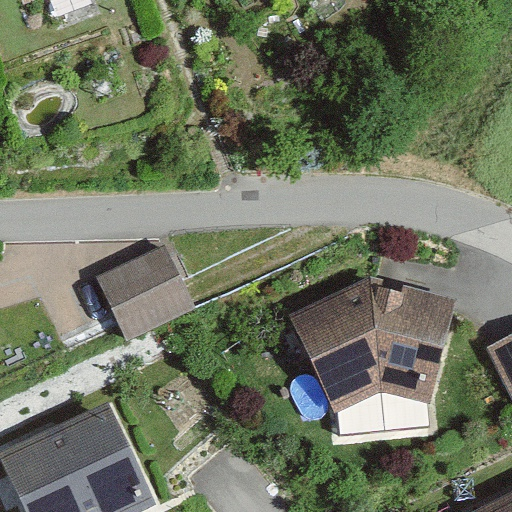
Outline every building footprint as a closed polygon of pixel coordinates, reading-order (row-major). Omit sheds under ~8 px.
[(181,240),(121,270),(153,335),(214,305),(181,240)] [(397,282),(312,318),(352,411),(402,389),(447,399),(470,298),(397,282)] [(511,341),(503,345),(511,363),(511,341)] [(126,398),(18,448),(47,511),(151,511),(174,501),(126,398)] [(511,511),(511,500),(488,511),(511,511)]
